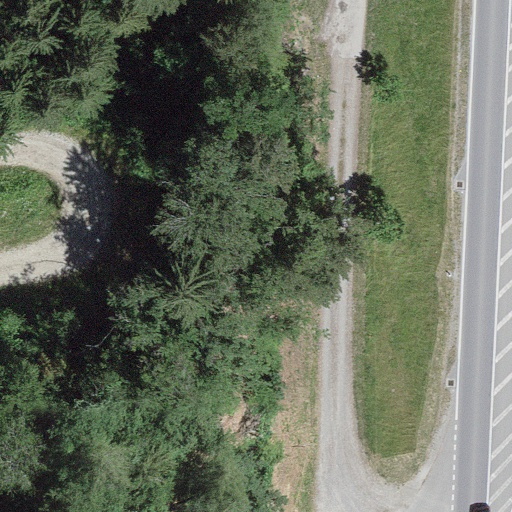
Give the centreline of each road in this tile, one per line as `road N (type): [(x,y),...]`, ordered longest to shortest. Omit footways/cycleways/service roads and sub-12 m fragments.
road 1 (track): [(353,0),(339,152),(336,421),(346,511)]
road 2 (secondary): [(500,511),(511,62)]
road 3 (track): [(0,268),(61,252),(85,225),(87,204),(76,170),(59,156),(0,149)]
